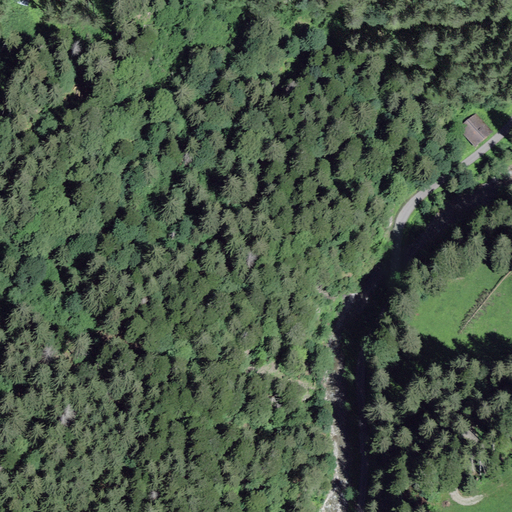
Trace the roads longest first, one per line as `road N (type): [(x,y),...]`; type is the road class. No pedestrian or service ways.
road 1 (unclassified): [(362,511),(361,369),(392,304),(401,222),(511,124)]
road 2 (track): [(387,511),(407,450),(446,428),(467,429),(475,442),(454,494),(470,500),(511,481)]
